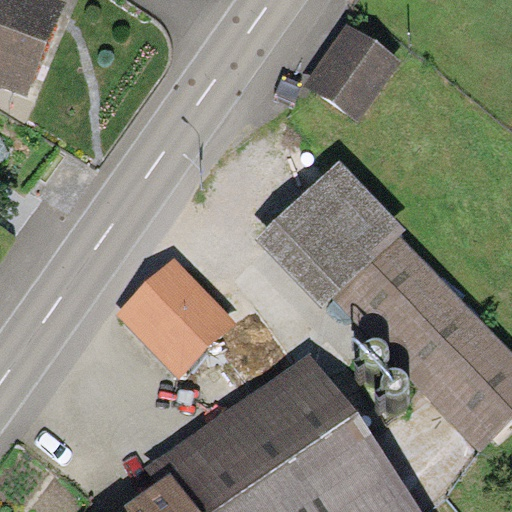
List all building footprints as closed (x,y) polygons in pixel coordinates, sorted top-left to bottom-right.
[(0,0),(0,88),(30,100),(67,5),(55,0),(0,0)] [(350,24),(309,80),(358,116),(399,60),(350,24)] [(399,236),(408,228),(343,158),(257,236),(322,308),(337,295),(399,236)] [(511,353),(399,236),(337,295),(482,448),(511,419),(511,353)] [(174,264),(121,315),(182,377),(235,325),(174,264)] [(146,469),(158,487),(171,478),(194,511),(415,511),(310,358),(146,469)] [(194,511),(171,478),(158,487),(122,511),(194,511)]
